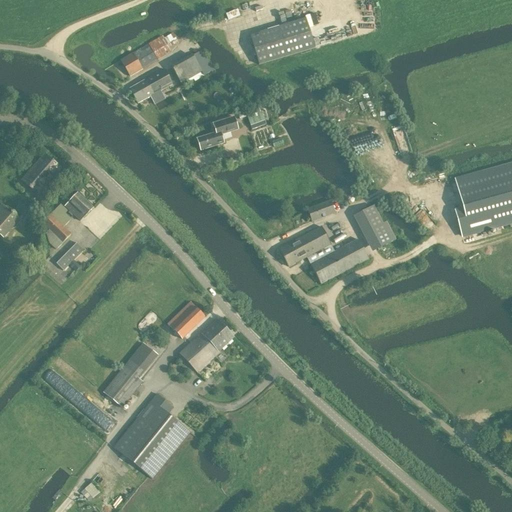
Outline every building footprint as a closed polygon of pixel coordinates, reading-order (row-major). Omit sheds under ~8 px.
[(250,36),(259,64),(259,65),(314,49),(305,20),(250,36)] [(148,44),(120,60),(130,77),(158,61),(157,60),(148,45),(148,44)] [(173,70),(179,79),(181,83),(192,77),(194,81),(213,71),(202,52),(199,52),(182,61),(171,67),(173,70)] [(151,97),(155,105),(163,100),(158,92),(172,84),(171,83),(166,74),(164,71),(130,89),(138,104),(151,97)] [(252,111),(246,114),(252,131),(266,126),(261,112),(260,110),(259,107),(258,105),(251,107),(252,109),(252,111)] [(223,144),(221,136),(238,130),(234,118),(213,125),(216,134),(197,139),(201,151),(223,144)] [(21,181),(37,195),(60,169),(44,155),(21,181)] [(511,162),(454,179),(462,208),(454,210),(462,239),(511,224),(511,162)] [(73,214),(81,221),(93,208),(78,194),(68,204),(65,206),(69,211),(68,212),(72,215),(73,214)] [(44,200),(41,205),(44,207),(43,208),(45,209),(49,204),(44,200)] [(307,211),(312,223),(335,214),(331,202),(307,211)] [(0,235),(3,238),(19,220),(2,205),(0,207),(0,235)] [(50,229),(47,233),(46,234),(50,244),(56,250),(60,246),(70,235),(63,228),(69,221),(63,215),(67,212),(61,206),(44,223),(50,229)] [(373,206),(358,214),(377,250),(396,240),(386,222),(383,224),(378,215),(374,206),(373,206)] [(330,231),(335,242),(349,243),(353,233),(348,222),(337,222),(330,231)] [(309,265),(320,286),(368,260),(357,240),(334,253),(321,228),(279,250),(289,268),(308,257),(312,264),(309,265)] [(57,263),(56,264),(63,271),(67,267),(69,265),(74,271),(75,271),(76,271),(80,266),(74,261),(74,260),(84,250),(83,250),(76,243),(57,263)] [(182,340),(204,318),(191,304),(168,326),(182,340)] [(181,355),(197,372),(233,338),(217,321),(181,355)] [(120,371),(103,392),(104,393),(122,408),(143,382),(139,379),(125,368),(124,367),(120,371)] [(158,395),(114,449),(152,480),(190,433),(168,415),(174,408),(158,395)]
